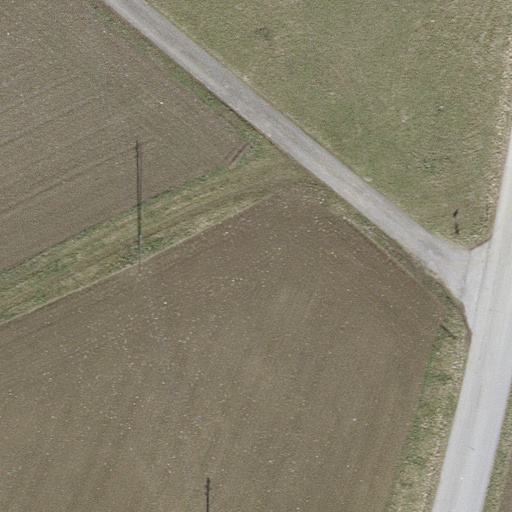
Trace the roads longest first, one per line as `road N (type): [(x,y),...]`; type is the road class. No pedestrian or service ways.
road 1 (track): [(509,273),(148,0)]
road 2 (track): [(0,298),(327,135)]
road 3 (tertiary): [(511,256),(437,511)]
